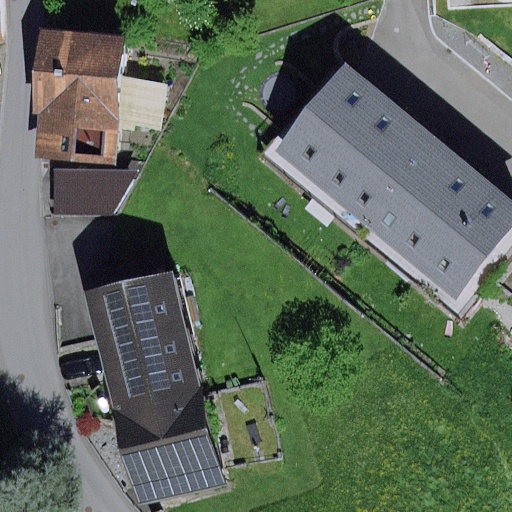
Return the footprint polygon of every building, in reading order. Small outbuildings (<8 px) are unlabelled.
[(0,0),(0,44),(17,43),(13,0),(0,0)] [(143,38),(55,26),(48,116),(55,118),(47,156),(129,165),(133,123),(167,130),(182,60),(141,53),(143,38)] [(361,223),(430,136),(342,65),(271,151),(361,223)] [(511,226),(511,200),(430,136),(361,223),(456,298),(511,226)] [(143,173),(65,173),(64,217),(121,217),(143,173)] [(134,408),(226,386),(199,274),(107,296),(134,408)] [(248,481),(226,386),(134,408),(156,501),(248,481)]
